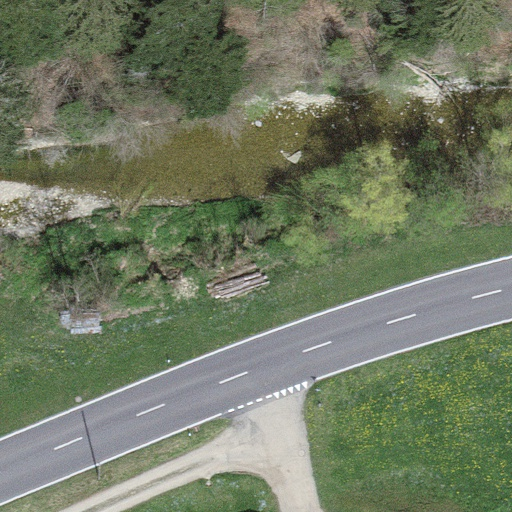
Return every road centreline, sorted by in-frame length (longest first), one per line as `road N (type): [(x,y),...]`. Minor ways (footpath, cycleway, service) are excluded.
road 1 (secondary): [(0,471),(285,359),(511,289)]
road 2 (track): [(113,511),(257,453),(280,430),(285,359)]
